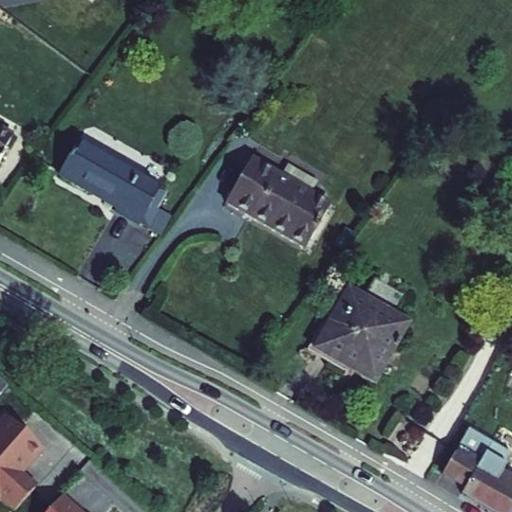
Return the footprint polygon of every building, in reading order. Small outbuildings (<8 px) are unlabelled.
[(0,174),(16,145),(0,136),(0,174)] [(74,152),(55,184),(114,216),(111,222),(134,235),(139,226),(148,231),(158,214),(149,209),(156,197),(74,152)] [(288,195),(259,176),(234,214),(297,256),(322,218),(317,214),(325,203),(296,183),(288,195)] [(177,225),(158,214),(148,231),(165,242),(177,225)] [(410,343),(350,307),(315,365),(374,401),(410,343)] [(0,434),(0,501),(11,511),(43,476),(37,472),(52,456),(30,436),(18,450),(14,454),(3,443),(6,440),(0,434)] [(511,465),(468,439),(442,486),(465,499),(462,505),(474,511),(511,511),(511,489),(502,484),(511,465)] [(18,450),(6,440),(3,443),(14,454),(18,450)] [(80,511),(61,495),(45,511),(80,511)]
